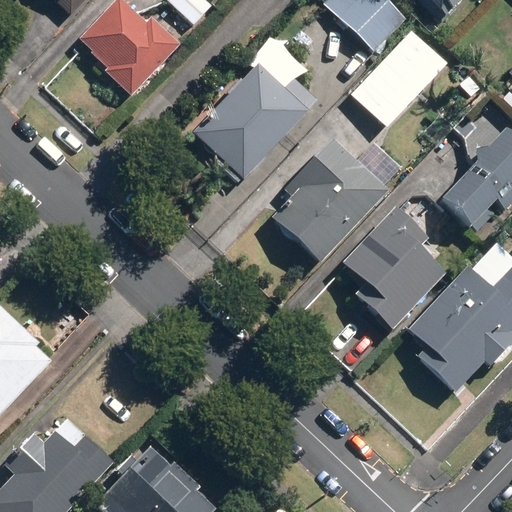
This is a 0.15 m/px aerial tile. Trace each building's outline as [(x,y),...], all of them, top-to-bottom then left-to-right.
[(16,0),(18,2),(19,0),(42,0),(65,23),(87,0),(16,0)] [(206,11),(194,0),(162,0),(159,3),(187,30),(206,11)] [(399,25),(372,0),(327,0),(317,11),(368,59),(399,25)] [(461,0),(409,0),(435,26),(461,0)] [(140,32),(113,2),(72,45),(103,75),(99,77),(122,102),(175,54),(148,25),(140,32)] [(442,72),(405,37),(345,99),(381,135),(442,72)] [(236,188),(309,107),(287,88),(299,75),(270,49),(185,143),(236,188)] [(511,69),(503,79),(511,86),(511,69)] [(498,220),(511,203),(511,152),(495,137),(431,209),(462,236),(486,209),(498,220)] [(375,195),(392,176),(366,150),(346,170),(324,148),(285,188),(292,194),(273,215),(277,219),(267,231),(317,274),(381,201),(375,195)] [(418,250),(386,219),(332,273),(354,294),(345,303),(382,339),(435,285),(409,259),(418,250)] [(511,268),(482,299),(459,276),(399,337),(416,353),(406,363),(446,402),(477,370),(480,373),(511,340),(511,268)] [(0,416),(48,365),(32,350),(35,347),(0,314),(0,416)] [(172,410),(147,436),(174,463),(200,437),(172,410)] [(0,468),(10,477),(0,487),(0,511),(66,511),(110,465),(62,422),(39,447),(28,437),(0,466),(0,468)] [(145,451),(91,507),(96,511),(212,511),(193,493),(196,490),(170,465),(165,470),(145,451)]
